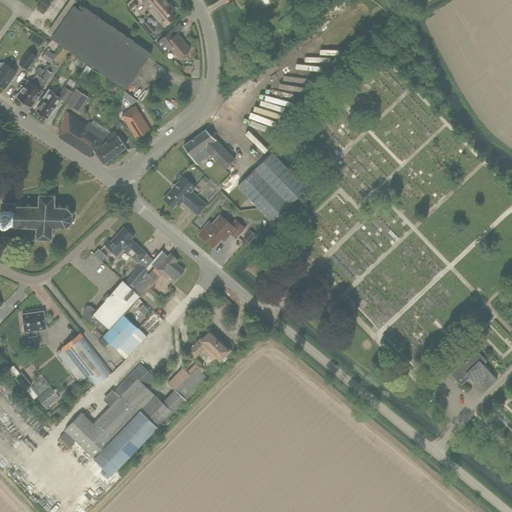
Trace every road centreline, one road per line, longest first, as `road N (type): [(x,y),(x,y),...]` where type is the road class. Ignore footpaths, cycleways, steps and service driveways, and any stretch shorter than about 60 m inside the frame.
road 1 (tertiary): [(506,511),(132,200)]
road 2 (residential): [(114,183),(208,98),(209,51),(192,0)]
road 3 (residential): [(132,200),(50,274),(30,281),(0,271)]
road 4 (tertiary): [(114,183),(0,105)]
